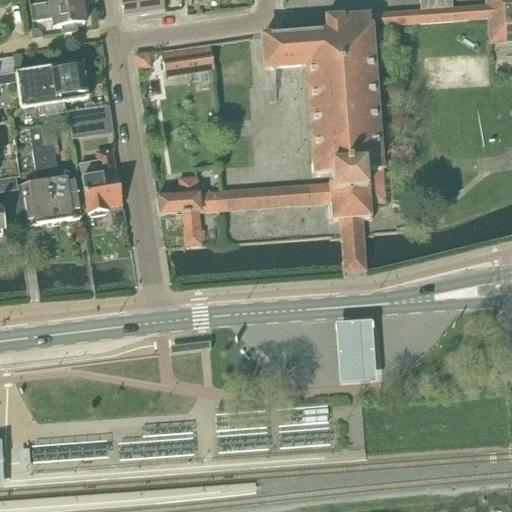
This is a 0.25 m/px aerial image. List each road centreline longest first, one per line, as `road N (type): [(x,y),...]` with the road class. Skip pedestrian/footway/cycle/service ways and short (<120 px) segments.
road 1 (residential): [(158,322),(116,42)]
road 2 (secondary): [(158,322),(416,302)]
road 3 (residential): [(116,42),(265,21),(266,0)]
road 4 (secondary): [(0,342),(158,322)]
